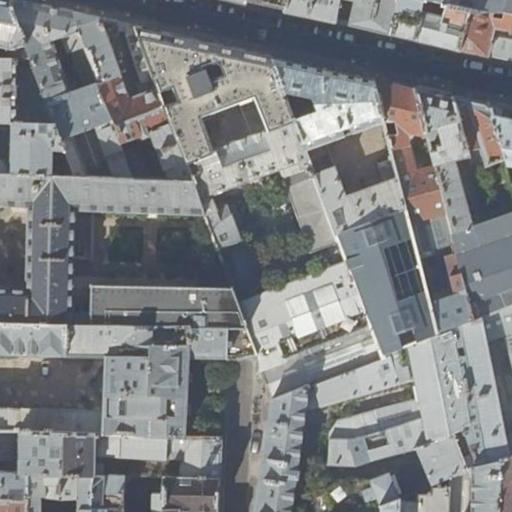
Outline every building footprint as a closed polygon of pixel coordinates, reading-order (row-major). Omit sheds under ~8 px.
[(0,0),(0,48),(8,50),(6,59),(29,60),(8,0),(0,0)] [(122,152),(120,145),(72,12),(46,7),(14,0),(8,0),(29,60),(54,125),(77,177),(132,179),(122,152)] [(258,3),(283,8),(285,0),(244,0),(258,3)] [(345,25),(391,35),(398,0),(285,0),(283,8),(283,12),(332,23),(336,0),(349,0),(350,0),(345,25)] [(419,41),(460,50),(469,8),(458,6),(428,1),(426,13),(420,12),(422,0),(421,0),(398,0),(391,35),(419,41)] [(511,0),(460,0),(458,6),(469,8),(511,15),(511,0)] [(505,60),(511,61),(511,15),(469,8),(460,50),(505,60)] [(118,22),(72,12),(120,145),(151,133),(170,180),(192,181),(135,26),(127,24),(126,34),(142,83),(137,85),(141,95),(129,99),(107,41),(119,36),(118,22)] [(270,401),(381,356),(269,56),(207,42),(135,26),(192,181),(203,212),(232,287),(255,353),(259,353),(259,373),(260,373),(265,385),(270,401)] [(309,65),(269,56),(381,356),(437,334),(430,306),(417,256),(393,159),(377,165),(384,183),(346,197),(327,144),(384,123),(372,79),(352,74),(309,65)] [(0,123),(10,124),(54,125),(29,60),(6,59),(0,59),(0,123)] [(398,84),(372,79),(384,123),(393,159),(417,256),(454,244),(435,167),(416,171),(406,132),(421,135),(423,144),(428,143),(414,88),(398,84)] [(433,92),(414,88),(428,143),(431,152),(443,148),(445,153),(433,157),(435,167),(454,244),(457,253),(474,320),(511,304),(511,210),(476,224),(474,217),(469,218),(453,160),(469,156),(450,96),(433,92)] [(471,101),(450,96),(469,156),(475,171),(504,157),(487,104),(471,101)] [(511,107),(487,102),(487,104),(504,157),(511,179),(511,107)] [(0,175),(77,177),(54,125),(10,124),(10,171),(0,160),(0,175)] [(138,148),(122,152),(132,179),(150,180),(138,148)] [(26,291),(0,290),(0,322),(73,325),(73,310),(77,177),(0,175),(0,207),(28,208),(26,291)] [(77,177),(76,208),(203,212),(192,181),(170,180),(150,180),(132,179),(77,177)] [(451,329),(474,320),(457,253),(447,257),(454,291),(456,295),(430,306),(437,334),(451,329)] [(255,353),(232,287),(92,283),(91,310),(73,310),(73,325),(225,328),(224,359),(226,359),(236,357),(255,353)] [(511,304),(474,320),(451,329),(472,424),(463,426),(463,428),(478,465),(499,465),(511,459),(511,304)] [(0,430),(17,431),(184,436),(187,375),(187,358),(224,359),(225,328),(73,325),(0,322),(0,354),(14,355),(104,358),(103,405),(103,412),(13,409),(0,409),(0,430)] [(472,424),(451,329),(437,334),(381,356),(270,401),(268,420),(262,463),(253,511),(364,511),(400,498),(391,473),(361,485),(359,480),(331,482),(333,489),(308,496),(307,484),(295,485),(306,411),(414,378),(419,400),(338,422),(329,432),(328,465),(357,466),(417,449),(432,485),(469,470),(453,432),(463,428),(463,426),(472,424)] [(0,460),(16,461),(16,472),(0,470),(0,499),(25,500),(25,473),(59,474),(89,474),(89,507),(121,509),(122,475),(163,478),(220,479),(221,463),(222,437),(184,436),(17,431),(0,430),(0,460)] [(511,511),(511,459),(499,465),(497,511),(511,511)] [(497,511),(499,465),(478,465),(469,470),(432,485),(400,498),(398,511),(497,511)] [(39,511),(40,496),(58,496),(59,474),(25,473),(25,500),(24,511),(39,511)] [(89,511),(89,507),(89,474),(59,474),(58,496),(77,497),(76,511),(89,511)] [(162,511),(163,478),(122,475),(121,509),(121,511),(162,511)] [(179,511),(179,510),(201,511),(200,511),(218,511),(220,479),(163,478),(162,511),(179,511)] [(398,511),(400,498),(364,511),(398,511)] [(0,511),(24,511),(25,500),(0,499),(0,511)]
